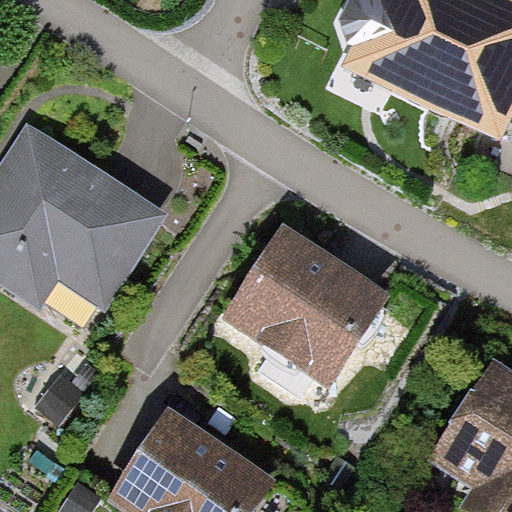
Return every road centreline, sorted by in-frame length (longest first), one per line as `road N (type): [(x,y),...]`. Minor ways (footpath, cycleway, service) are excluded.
road 1 (residential): [(511,283),(197,94)]
road 2 (residential): [(197,94),(61,0)]
